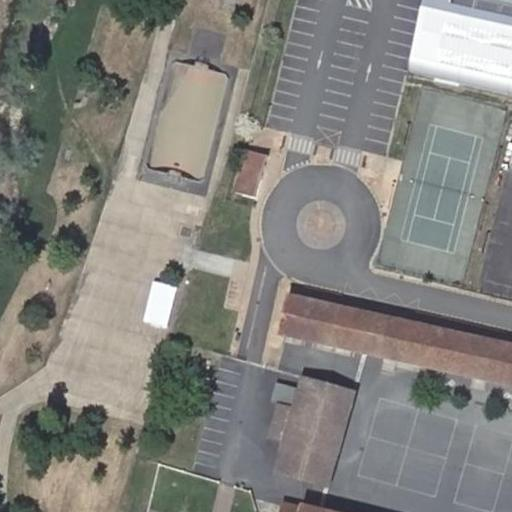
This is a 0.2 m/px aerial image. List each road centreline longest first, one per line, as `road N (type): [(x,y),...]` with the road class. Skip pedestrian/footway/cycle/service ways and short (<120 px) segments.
road 1 (unclassified): [(342,267),(362,249),(368,230),(359,200),(333,182),(299,186),(277,214),(275,232),(293,263)]
road 2 (unknown): [(285,254),(268,292),(230,456)]
road 3 (residential): [(342,267),(353,282),(511,320)]
